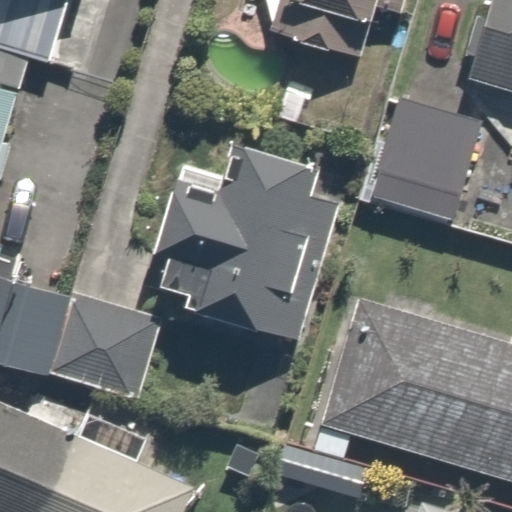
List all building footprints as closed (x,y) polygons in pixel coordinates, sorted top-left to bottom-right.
[(97,0),(0,0),(0,64),(67,87),(97,0)] [(362,43),(370,0),(305,0),(300,31),(362,43)] [(511,0),(478,0),(443,83),(511,112),(511,135),(498,167),(511,172),(511,0)] [(0,368),(150,406),(171,318),(0,275),(0,210),(28,97),(0,89),(0,368)] [(230,178),(188,169),(166,264),(188,270),(176,319),(213,327),(210,340),(303,363),(339,210),(330,208),(336,179),(236,155),(230,178)] [(511,349),(359,305),(325,423),(511,476),(511,349)] [(0,511),(190,511),(195,498),(136,478),(154,426),(92,405),(76,451),(0,424),(0,511)]
